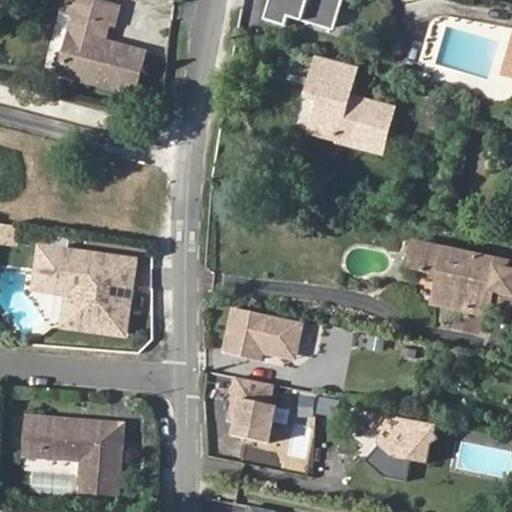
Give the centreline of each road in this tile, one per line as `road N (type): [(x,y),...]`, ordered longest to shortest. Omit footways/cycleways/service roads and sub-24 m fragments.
road 1 (residential): [(184,376),(196,141),(222,0)]
road 2 (residential): [(0,363),(184,376)]
road 3 (residential): [(187,511),(184,376)]
